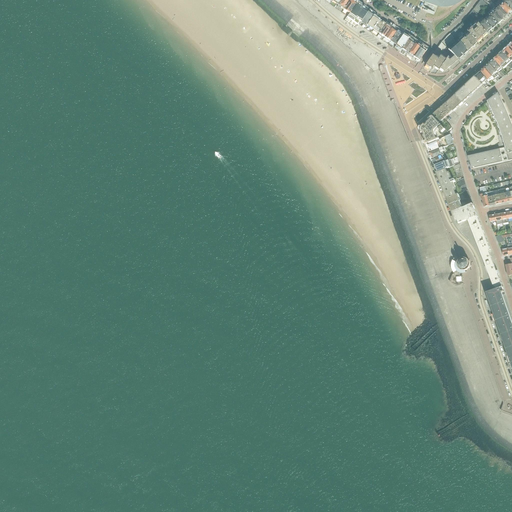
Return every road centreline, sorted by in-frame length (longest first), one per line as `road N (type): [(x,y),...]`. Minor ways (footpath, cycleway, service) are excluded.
road 1 (residential): [(511,390),(480,300),(478,263),(448,217),(409,120),(441,91)]
road 2 (residential): [(313,0),(441,91)]
